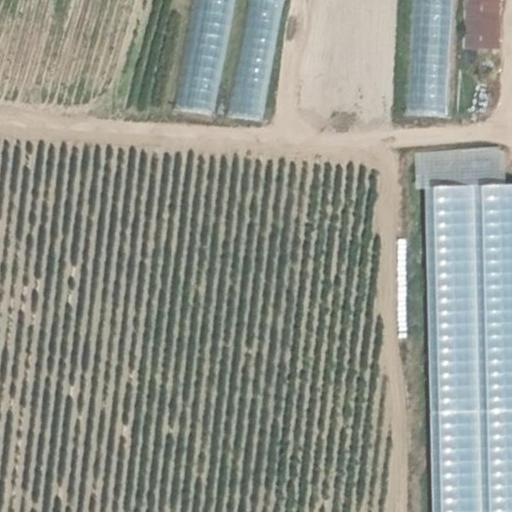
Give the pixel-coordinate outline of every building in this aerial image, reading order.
[(236,0),(194,0),(176,108),(217,115),(236,0)] [(266,122),(286,0),(248,0),(229,116),(266,122)] [(455,0),(412,0),(407,116),(449,118),(455,0)] [(505,42),(504,0),(479,0),(479,8),(472,8),(472,42),(505,42)] [(511,511),(511,184),(424,187),(434,511),(511,511)]
